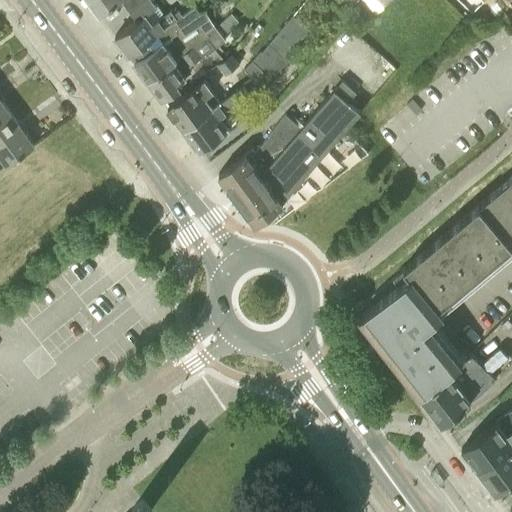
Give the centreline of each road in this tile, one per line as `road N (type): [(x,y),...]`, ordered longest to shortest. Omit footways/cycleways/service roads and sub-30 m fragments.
road 1 (tertiary): [(231,269),(30,0)]
road 2 (residential): [(0,494),(228,324)]
road 3 (tertiary): [(416,511),(287,335)]
road 4 (tertiary): [(287,335),(306,301),(297,272),(270,256),(231,269)]
